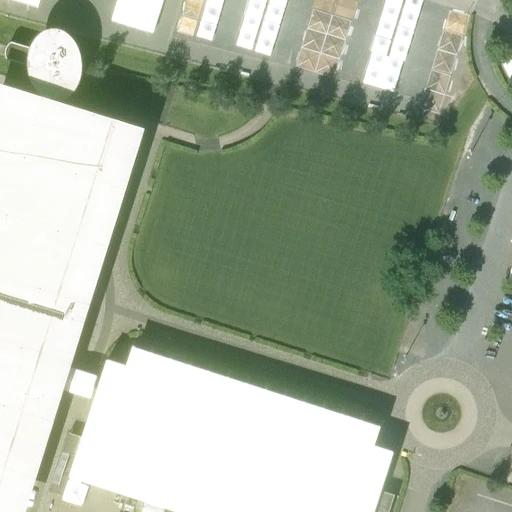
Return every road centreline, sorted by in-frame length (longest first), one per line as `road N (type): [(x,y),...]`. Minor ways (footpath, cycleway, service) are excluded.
road 1 (unknown): [(449,137),(4,30)]
road 2 (unknown): [(208,154),(202,119),(0,66)]
road 3 (unknown): [(492,0),(480,54),(498,97),(511,108)]
